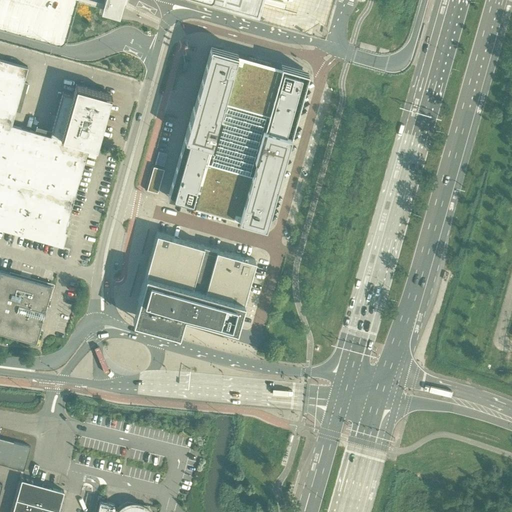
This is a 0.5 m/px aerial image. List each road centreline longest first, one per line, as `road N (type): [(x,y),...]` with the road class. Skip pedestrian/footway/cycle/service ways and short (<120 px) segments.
road 1 (secondary): [(391,376),(499,0)]
road 2 (secondary): [(453,0),(349,374)]
road 3 (tertiary): [(140,384),(342,399)]
road 4 (tertiary): [(349,374),(240,364),(154,339)]
road 5 (unclassified): [(168,30),(119,202)]
road 6 (unclassified): [(333,49),(185,12),(168,30)]
road 7 (unclassified): [(168,30),(203,27),(304,55),(322,74)]
road 8 (unclassified): [(119,202),(276,245)]
road 9 (unclassified): [(276,245),(318,88)]
road 10 (tertiary): [(383,400),(511,423)]
road 11 (tertiary): [(511,414),(450,387),(391,376)]
road 12 (secondary): [(424,0),(403,55),(386,62),(344,52)]
